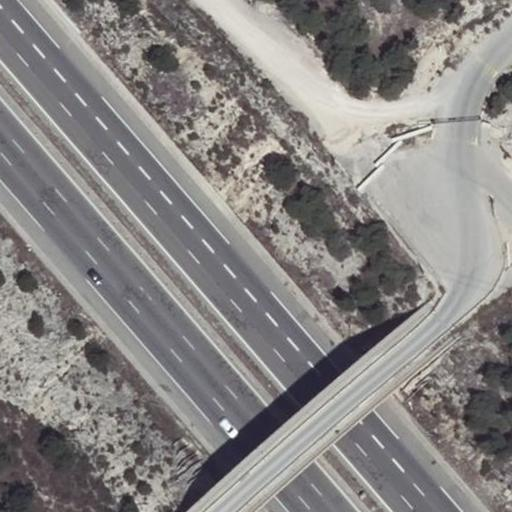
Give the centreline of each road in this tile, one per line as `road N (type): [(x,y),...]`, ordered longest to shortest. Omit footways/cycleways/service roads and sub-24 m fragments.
road 1 (motorway): [(433,511),(0,17)]
road 2 (motorway): [(0,136),(323,511)]
road 3 (unclassified): [(222,511),(450,311)]
road 4 (unclassified): [(465,150),(483,257),(477,281),(450,311)]
road 5 (unclassified): [(511,36),(468,83),(460,117),(465,150)]
road 6 (unknown): [(468,293),(511,409)]
